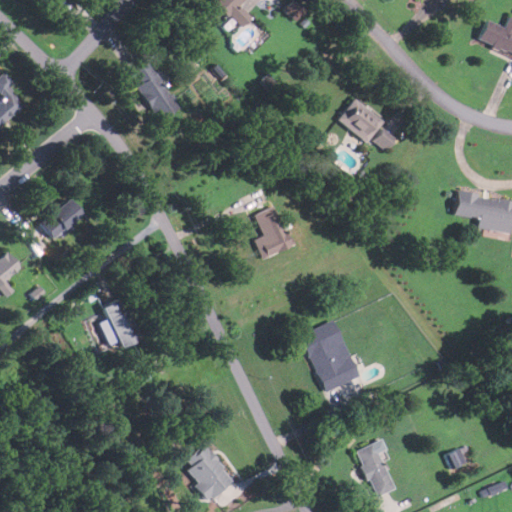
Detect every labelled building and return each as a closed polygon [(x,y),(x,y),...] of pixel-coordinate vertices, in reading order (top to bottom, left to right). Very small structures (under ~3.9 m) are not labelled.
[(210,0),(238,27),(249,17),(235,4),(239,0),(210,0)] [(289,0),(282,7),(293,18),(302,10),(292,0),(289,0)] [(511,33),(508,32),(511,20),(511,17),(505,16),(501,26),(482,20),(475,41),(511,53),(511,33)] [(125,74),(155,120),(175,107),(146,61),(125,74)] [(0,123),(23,104),(0,75),(0,123)] [(380,120),(350,98),(334,119),(364,142),(380,120)] [(370,140),(382,150),(387,143),(376,133),(370,140)] [(511,199),(454,190),(451,214),(475,217),(473,226),(508,231),(511,199)] [(79,212),(65,197),(36,223),(50,238),(79,212)] [(250,239),(258,258),(289,245),(271,204),(250,214),(260,235),(250,239)] [(0,254),(0,278),(16,268),(5,251),(0,254)] [(97,306),(118,347),(136,338),(115,297),(97,306)] [(321,390),(355,376),(331,319),(297,334),(321,390)] [(351,451),(373,496),(391,488),(370,442),(351,451)] [(230,478),(201,444),(183,460),(187,465),(181,470),(206,499),(230,478)] [(447,468),(463,462),(457,447),(442,453),(447,468)]
